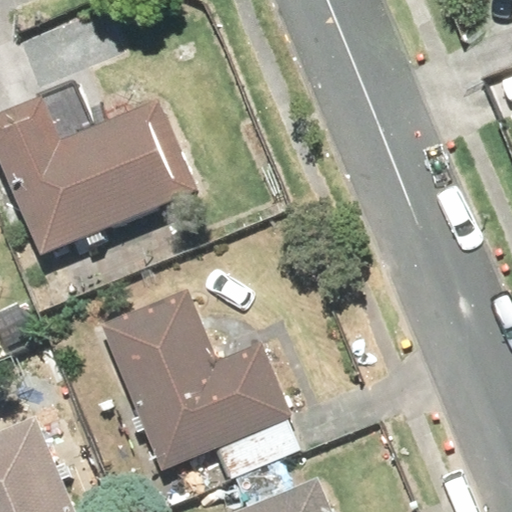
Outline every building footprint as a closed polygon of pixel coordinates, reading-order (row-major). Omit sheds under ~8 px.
[(58,74),(0,95),(0,111),(48,242),(210,183),(175,88),(76,124),(58,74)] [(197,279),(108,315),(168,461),(304,405),(273,330),(226,349),(197,279)] [(35,306),(4,317),(18,358),(34,353),(52,405),(78,396),(57,339),(48,343),(35,306)] [(92,511),(46,405),(0,424),(0,511),(92,511)] [(342,511),(325,470),(225,511),(342,511)]
